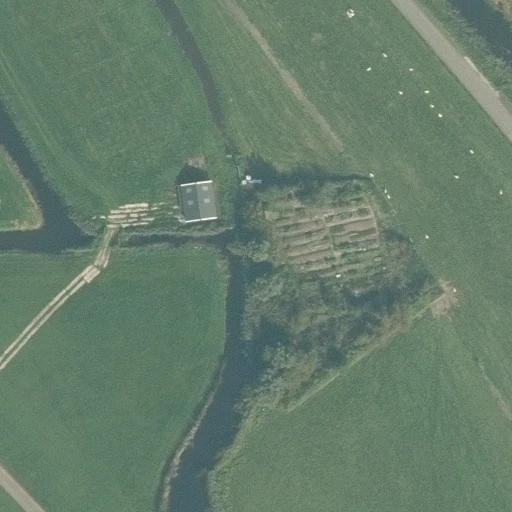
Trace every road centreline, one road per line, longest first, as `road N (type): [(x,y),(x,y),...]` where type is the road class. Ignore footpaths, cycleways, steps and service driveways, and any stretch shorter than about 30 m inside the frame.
road 1 (track): [(0,366),(97,260),(122,217)]
road 2 (unclassified): [(511,131),(399,0)]
